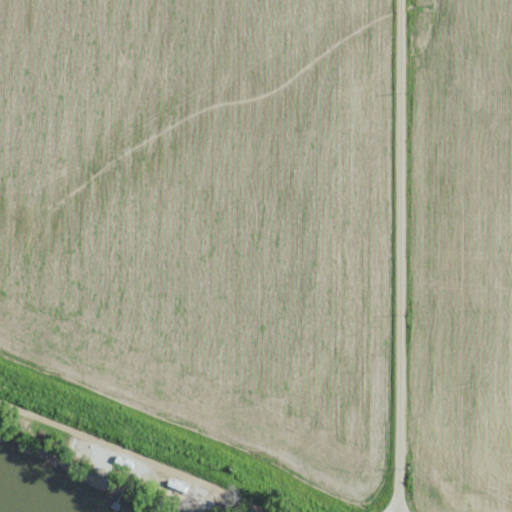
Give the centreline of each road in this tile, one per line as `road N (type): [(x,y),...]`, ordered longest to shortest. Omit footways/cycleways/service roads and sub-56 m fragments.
road 1 (residential): [(407,511),(405,0)]
road 2 (residential): [(0,405),(263,511)]
